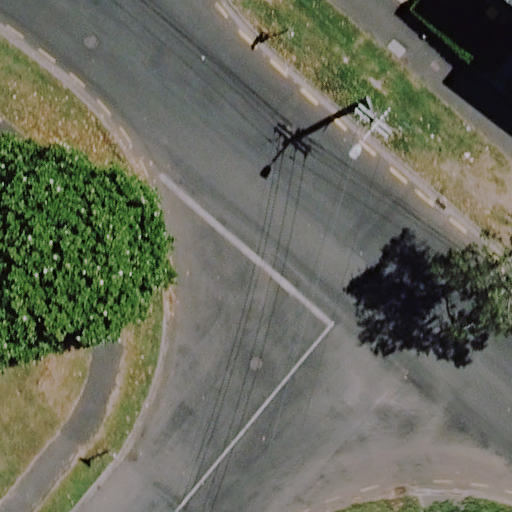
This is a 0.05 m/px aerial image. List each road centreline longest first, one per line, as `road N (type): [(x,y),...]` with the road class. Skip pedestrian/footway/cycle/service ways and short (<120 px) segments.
road 1 (residential): [(391,261),(85,0)]
road 2 (residential): [(178,511),(328,323),(391,261)]
road 3 (residential): [(511,366),(391,261)]
